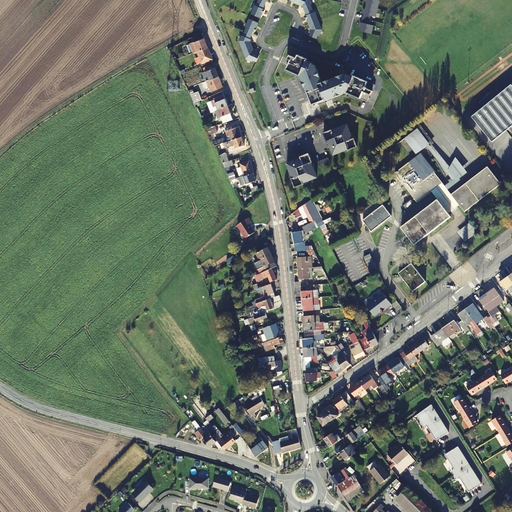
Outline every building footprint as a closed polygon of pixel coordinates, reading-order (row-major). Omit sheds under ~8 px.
[(304,12),(311,9),(310,5),(311,4),(309,0),(297,0),(296,4),(301,6),(301,8),(302,7),(304,12)] [(362,26),(360,31),(371,34),(373,26),(369,24),(371,16),(375,17),(379,1),(377,0),(366,0),(366,1),(368,1),(365,11),(364,11),(360,26),(362,26)] [(262,9),(264,5),(257,2),(255,6),(254,6),(250,14),(259,18),(262,14),(264,10),(262,9)] [(308,25),(317,21),(314,12),(313,13),(311,9),(304,12),(305,15),(304,16),(305,20),(306,20),(308,25)] [(255,28),(257,23),(248,19),(244,28),(245,28),(244,32),(251,35),(253,31),(254,32),(256,28),(255,28)] [(321,30),(317,21),(308,25),(310,30),(309,32),(310,32),(308,36),(316,39),(317,35),(318,36),(321,30)] [(251,35),(244,32),(242,36),(241,36),(238,41),(242,50),(251,47),(249,42),(250,40),(249,39),(251,35)] [(191,44),(194,51),(194,52),(197,51),(208,47),(204,38),(191,44)] [(202,62),(212,59),(208,47),(197,51),(202,62)] [(253,52),(251,47),(242,50),(245,59),(251,62),(252,61),(256,62),(259,55),(255,53),(255,52),(253,52)] [(312,63),(306,61),(306,59),(297,55),(296,59),(289,56),(287,59),(290,61),(286,70),(299,76),(306,93),(304,94),(307,101),(310,100),(313,99),(316,100),(317,103),(318,106),(325,103),(325,101),(346,93),(367,102),(368,98),(361,95),(363,92),(369,95),(370,95),(372,91),(371,91),(369,90),(372,84),(353,76),(353,78),(346,75),(344,76),(344,74),(321,83),(314,65),(313,66),(312,63)] [(209,80),(218,76),(212,64),(203,67),(205,71),(204,72),(205,74),(206,73),(209,80)] [(209,80),(207,81),(211,91),(222,86),(218,76),(209,80)] [(511,140),(511,82),(499,93),(495,88),(478,102),(481,107),(470,115),(490,141),(504,130),(505,132),(507,130),(511,135),(511,136),(510,138),(511,140)] [(201,99),(198,91),(191,94),(194,101),(201,99)] [(213,108),(217,106),(218,110),(229,106),(223,94),(213,98),(214,101),(211,103),(213,108)] [(224,123),(234,120),(229,106),(218,110),(215,112),(217,119),(221,117),(224,123)] [(352,139),(350,132),(347,125),(339,128),(339,130),(333,132),(332,130),(323,133),(327,141),(328,141),(331,148),(334,155),(342,152),(342,150),(348,148),(349,150),(357,147),(354,139),(352,139)] [(217,132),(215,126),(206,130),(209,135),(217,132)] [(427,142),(414,126),(399,139),(411,154),(422,146),(420,144),(422,142),(424,145),(427,142)] [(231,140),(242,137),(238,127),(226,131),(228,138),(230,138),(231,140)] [(227,142),(224,143),(226,148),(234,145),(237,148),(244,146),(242,137),(231,140),(227,142)] [(224,143),(227,142),(226,138),(212,142),(214,146),(224,143)] [(222,163),(228,161),(225,153),(222,154),(222,151),(217,152),(222,163)] [(439,182),(416,153),(390,174),(413,202),(428,190),(439,182)] [(301,159),(294,161),(287,164),(290,172),(292,172),(294,178),(292,179),(295,188),(303,184),(303,183),(310,180),(317,177),(314,169),(312,169),(310,163),(312,162),(309,154),(301,157),(301,159)] [(320,166),(330,162),(328,158),(318,162),(320,166)] [(244,175),(253,172),(249,161),(241,163),(244,175)] [(498,183),(485,165),(449,193),(458,204),(463,210),(498,183)] [(230,180),(236,178),(231,168),(226,170),(230,180)] [(244,175),(238,177),(241,183),(246,182),(246,183),(256,180),(253,172),(244,175)] [(439,182),(428,190),(435,199),(447,213),(458,204),(449,193),(439,182)] [(259,191),(256,185),(250,188),(253,194),(259,191)] [(321,218),(311,199),(307,202),(317,221),(321,218)] [(414,244),(449,216),(447,213),(435,199),(400,226),(414,244)] [(410,204),(407,200),(400,206),(403,210),(410,204)] [(317,221),(307,202),(294,212),(296,216),(300,214),(301,215),(305,213),(310,222),(305,225),(307,228),(303,230),(305,233),(310,230),(319,225),(317,221)] [(391,215),(383,204),(363,219),(372,231),(391,215)] [(251,220),(248,216),(237,223),(245,236),(254,229),(249,222),(251,220)] [(321,218),(317,221),(319,225),(323,233),(327,231),(321,218)] [(457,232),(465,242),(477,233),(469,222),(457,232)] [(293,252),(306,250),(313,250),(310,243),(309,243),(309,246),(304,246),(303,242),(304,242),(303,232),(292,233),(293,252)] [(271,268),(275,266),(268,246),(257,252),(263,271),(271,268)] [(376,269),(369,254),(363,257),(370,272),(376,269)] [(297,268),(307,267),(307,262),(310,261),(309,257),(296,258),(297,268)] [(411,291),(424,281),(410,263),(397,274),(411,291)] [(311,278),(311,270),(310,267),(307,267),(297,268),(298,280),(311,278)] [(270,281),(276,279),(271,268),(263,271),(250,277),(251,279),(256,277),(256,276),(258,275),(258,277),(262,275),(263,277),(267,275),(270,281)] [(500,282),(505,290),(511,285),(511,283),(507,277),(500,282)] [(265,297),(264,297),(265,300),(270,298),(272,298),(274,297),(270,283),(265,285),(260,287),(257,288),(254,289),(251,290),(253,296),(254,296),(256,303),(261,301),(260,298),(258,291),(263,289),(265,297)] [(302,298),(313,297),(312,293),(315,293),(314,284),(301,286),(302,298)] [(488,295),(496,307),(504,302),(494,288),(491,291),(492,292),(488,295)] [(367,305),(374,315),(379,312),(378,310),(384,306),(385,308),(391,304),(382,293),(367,305)] [(479,300),(489,313),(496,307),(488,295),(483,298),(483,297),(479,300)] [(304,311),(313,310),(313,309),(314,309),(313,297),(302,298),(304,311)] [(255,305),(256,308),(265,305),(266,310),(273,308),(270,298),(265,300),(261,301),(256,303),(257,304),(255,305)] [(466,310),(474,320),(478,317),(479,319),(482,316),(474,304),(466,310)] [(303,324),(314,322),(313,310),(304,311),(304,316),(303,316),(303,324)] [(466,310),(459,315),(463,322),(468,327),(471,324),(470,323),(474,320),(466,310)] [(255,316),(247,319),(249,323),(253,322),(265,318),(264,313),(258,315),(255,316)] [(484,320),(491,331),(495,328),(493,325),(488,319),(487,317),(484,320)] [(494,321),(491,317),(488,319),(493,325),(498,322),(496,319),(494,321)] [(359,341),(364,350),(378,342),(374,333),(372,329),(366,318),(362,320),(364,324),(361,326),(367,337),(359,341)] [(305,336),(316,335),(314,322),(303,324),(304,331),(304,330),(305,336)] [(456,333),(457,334),(461,331),(456,324),(455,322),(450,325),(451,327),(448,329),(447,328),(444,330),(449,338),(456,333)] [(468,327),(463,322),(460,324),(463,330),(465,332),(469,329),(468,327)] [(279,335),(275,323),(262,327),(265,337),(266,337),(267,339),(279,335)] [(449,338),(444,330),(440,333),(441,334),(437,337),(436,335),(432,338),(438,347),(442,344),(445,348),(452,343),(449,338)] [(315,347),(317,347),(316,340),(323,340),(323,334),(316,335),(305,336),(302,336),(303,349),(315,347)] [(355,358),(365,353),(355,335),(354,336),(355,337),(352,339),(353,342),(356,341),(358,344),(355,346),(354,343),(349,346),(351,349),(355,358)] [(284,342),(282,336),(264,341),(267,350),(275,347),(274,345),(284,342)] [(415,347),(420,354),(430,348),(424,340),(415,347)] [(315,347),(303,349),(304,362),(311,362),(311,357),(313,357),(313,349),(316,349),(315,347)] [(402,356),(407,364),(420,354),(415,347),(402,356)] [(334,356),(336,359),(328,365),(329,366),(332,371),(333,373),(341,367),(342,368),(350,363),(341,351),(334,356)] [(275,376),(282,372),(280,359),(273,360),(273,356),(261,358),(262,362),(264,362),(265,367),(274,366),(275,376)] [(389,366),(395,375),(405,368),(399,359),(389,366)] [(379,373),(384,382),(395,375),(389,366),(379,373)] [(507,372),(500,376),(505,384),(511,380),(511,381),(511,380),(511,369),(507,373),(507,372)] [(332,371),(328,372),(332,380),(336,377),(333,373),(332,371)] [(486,376),(473,384),(472,383),(466,387),(471,395),(477,391),(478,392),(491,383),(497,379),(492,371),(486,375),(486,376)] [(274,377),(271,372),(265,376),(267,381),(269,380),(274,377)] [(316,378),(319,378),(319,372),(305,373),(305,381),(316,380),(316,378)] [(360,382),(365,390),(376,383),(370,375),(360,382)] [(350,389),(355,397),(365,390),(360,382),(350,389)] [(355,403),(346,391),(342,394),(351,406),(355,404),(355,403)] [(342,411),(340,408),(347,404),(341,395),(333,401),(340,412),(342,411)] [(244,405),(249,414),(264,405),(260,397),(244,405)] [(475,417),(471,410),(466,403),(462,397),(454,402),(458,409),(458,408),(467,422),(466,422),(470,428),(478,423),(474,417),(475,417)] [(355,403),(355,404),(361,413),(365,411),(358,401),(355,403)] [(324,426),(338,416),(331,405),(324,410),(325,412),(318,418),(324,426)] [(449,433),(437,415),(431,406),(415,416),(424,429),(427,428),(436,442),(449,433)] [(225,425),(230,421),(219,408),(215,411),(225,425)] [(205,417),(209,422),(214,418),(210,413),(205,417)] [(500,416),(492,421),(496,427),(496,426),(504,440),(507,446),(511,443),(511,435),(511,434),(504,421),(503,422),(500,416)] [(357,418),(350,423),(354,429),(361,423),(357,418)] [(237,430),(241,435),(246,432),(244,428),(242,429),(237,422),(234,425),(237,430)] [(370,425),(366,428),(364,426),(363,424),(343,438),(348,446),(357,440),(355,437),(363,431),(365,433),(368,431),(367,431),(372,428),(370,425)] [(207,435),(201,428),(199,426),(196,428),(198,430),(203,437),(207,442),(210,446),(214,442),(219,448),(222,446),(217,439),(216,440),(210,433),(207,435)] [(198,430),(194,433),(200,440),(203,437),(198,430)] [(465,435),(466,440),(475,436),(473,431),(467,433),(468,434),(465,435)] [(224,449),(235,440),(231,435),(227,438),(226,437),(224,439),(222,436),(220,437),(219,435),(217,433),(214,435),(217,439),(222,446),(224,449)] [(332,434),(324,439),(330,448),(338,442),(332,434)] [(251,448),(257,456),(270,446),(262,436),(257,440),(259,442),(251,448)] [(272,448),(275,457),(300,449),(297,439),(274,447),(272,448)] [(389,455),(398,464),(409,453),(400,444),(389,455)] [(351,445),(341,452),(346,461),(357,453),(351,445)] [(345,449),(343,446),(342,446),(335,451),(338,454),(341,452),(345,449)] [(445,456),(453,470),(451,472),(453,476),(469,465),(458,447),(445,456)] [(323,465),(331,459),(328,456),(321,461),(323,465)] [(374,462),(367,468),(370,471),(377,466),(374,462)] [(381,485),(390,477),(380,464),(377,466),(370,471),(381,485)] [(468,493),(481,484),(469,465),(453,476),(457,481),(459,479),(468,493)] [(338,485),(348,479),(342,470),(335,475),(332,477),(338,485)] [(231,481),(215,477),(212,487),(224,491),(227,492),(231,481)] [(399,478),(394,482),(397,486),(403,480),(400,477),(399,478)] [(209,489),(208,478),(189,478),(189,489),(209,489)] [(397,486),(401,489),(406,483),(403,480),(397,486)] [(154,490),(145,481),(132,495),(139,503),(149,493),(149,494),(154,490)] [(437,511),(434,509),(409,486),(404,491),(400,496),(417,511),(437,511)] [(243,504),(246,493),(232,489),(230,499),(239,502),(239,503),(243,504)] [(258,499),(245,495),(243,504),(242,505),(255,509),(258,499)]
